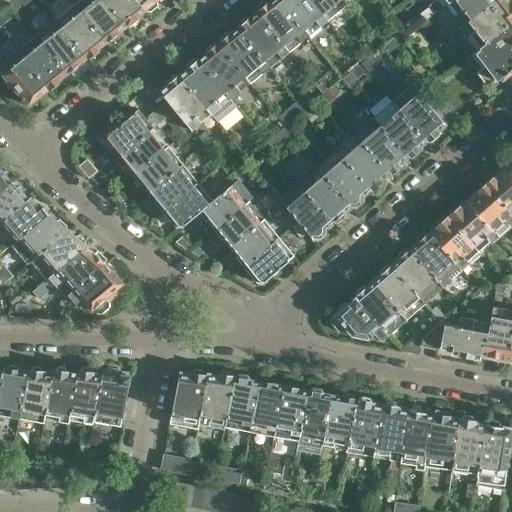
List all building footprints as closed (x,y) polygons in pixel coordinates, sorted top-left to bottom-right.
[(10,0),(0,0),(0,7),(2,9),(10,0)] [(16,8),(23,2),(21,0),(10,0),(16,8)] [(80,0),(76,3),(82,10),(107,41),(109,40),(112,41),(118,36),(118,33),(126,26),(105,0),(80,0)] [(105,0),(126,26),(128,25),(129,27),(139,20),(137,17),(146,10),(137,0),(105,0)] [(137,0),(146,10),(147,10),(152,10),(157,6),(158,0),(137,0)] [(258,12),(257,12),(283,45),(284,44),(289,51),(301,42),(309,36),(303,29),(278,0),(272,0),(270,2),(265,1),(258,7),(258,12)] [(278,0),(303,29),(309,36),(311,39),(324,28),(322,25),(328,20),(312,0),(278,0)] [(312,0),(328,20),(348,4),(344,0),(312,0)] [(435,0),(428,5),(429,6),(420,14),(426,20),(435,13),(445,5),(448,2),(452,0),(435,0)] [(452,0),(448,2),(445,5),(461,26),(468,21),(469,22),(496,0),(452,0)] [(468,21),(461,26),(459,28),(476,50),(474,52),(475,53),(511,23),(511,1),(511,0),(496,0),(469,22),(468,21)] [(56,19),(63,25),(88,57),(89,56),(91,58),(99,51),(98,49),(107,41),(82,10),(76,3),(56,19)] [(0,15),(0,27),(16,14),(10,7),(0,15)] [(37,35),(43,41),(68,72),(69,71),(73,72),(78,68),(77,65),(88,57),(63,25),(56,19),(50,12),(42,19),(48,26),(37,35)] [(238,27),(238,28),(264,60),(271,67),(289,51),(284,44),(283,45),(257,12),(250,18),(246,17),(239,23),(238,27)] [(17,52),(22,58),(47,90),(51,87),(53,88),(59,83),(59,80),(68,72),(43,41),(37,35),(25,20),(17,27),(29,41),(17,52)] [(511,23),(475,53),(468,58),(478,70),(476,72),(480,78),(481,77),(488,86),(497,79),(501,76),(503,79),(511,71),(511,23)] [(388,34),(380,25),(372,32),(379,41),(388,34)] [(218,39),(218,43),(251,83),(271,67),(264,60),(238,28),(231,33),(227,32),(218,39)] [(403,42),(396,33),(381,46),(388,55),(403,42)] [(0,65),(0,70),(2,73),(5,77),(5,80),(9,86),(14,88),(28,105),(31,103),(34,103),(39,99),(38,97),(47,90),(22,58),(17,52),(9,42),(1,48),(8,58),(0,65)] [(206,55),(199,60),(225,92),(231,99),(240,91),(251,83),(218,43),(218,44),(214,43),(206,49),(206,55)] [(385,55),(379,48),(362,62),(368,69),(385,55)] [(187,70),(181,75),(207,107),(206,108),(212,114),(217,121),(236,106),(231,99),(225,92),(199,60),(194,59),(186,65),(187,70)] [(368,71),(361,63),(343,78),(350,86),(368,71)] [(160,91),(168,100),(176,111),(179,114),(191,129),(192,130),(202,122),(212,114),(206,108),(207,107),(181,75),(179,76),(175,74),(168,80),(168,85),(160,91)] [(327,86),(319,75),(312,81),(320,91),(327,86)] [(411,84),(393,100),(426,140),(427,140),(432,141),(439,135),(438,130),(445,124),(433,109),(411,84)] [(329,101),(340,92),(334,85),(323,94),(329,101)] [(296,101),(305,111),(309,108),(312,105),(304,95),(296,101)] [(154,128),(176,111),(168,100),(157,108),(159,110),(148,120),(142,112),(139,109),(117,126),(113,122),(104,131),(107,135),(106,135),(107,136),(103,140),(110,150),(115,146),(122,154),(154,128)] [(393,100),(374,116),(407,157),(413,158),(420,152),(420,146),(426,140),(393,100)] [(444,100),(433,109),(445,124),(456,115),(444,100)] [(286,125),(303,112),(297,104),(280,117),(286,125)] [(320,115),(312,105),(309,108),(305,111),(313,121),(320,115)] [(191,129),(179,114),(169,123),(180,137),(191,129)] [(374,116),(354,133),(389,173),(390,172),(394,174),(401,168),(401,162),(407,157),(374,116)] [(154,128),(122,154),(127,160),(125,165),(133,175),(169,146),(154,128)] [(273,152),(292,136),(285,128),(267,144),(273,152)] [(204,132),(198,137),(205,145),(211,140),(204,132)] [(354,133),(335,149),(369,190),(371,188),(376,190),(383,184),(382,178),(389,173),(354,133)] [(169,146),(133,175),(140,184),(146,184),(152,191),(185,165),(169,146)] [(247,146),(242,150),(247,156),(252,152),(247,146)] [(335,149),(316,165),(350,206),(351,205),(356,207),(363,200),(363,195),(369,190),(335,149)] [(282,177),(288,171),(278,159),(272,165),(282,177)] [(240,167),(236,162),(226,170),(230,175),(240,167)] [(185,165),(152,191),(156,197),(155,202),(163,212),(199,183),(185,165)] [(316,165),(297,181),(332,222),(333,221),(338,223),(345,216),(345,211),(350,206),(316,165)] [(495,177),(486,185),(511,214),(511,174),(506,167),(502,170),(499,170),(495,174),(495,177)] [(0,188),(11,179),(1,168),(0,168),(0,188)] [(223,191),(234,182),(229,176),(218,184),(223,191)] [(0,222),(29,197),(19,185),(17,187),(11,179),(0,188),(0,222)] [(297,181),(279,198),(286,206),(290,211),(299,221),(314,239),(319,239),(326,233),(326,227),(332,222),(297,181)] [(212,202),(199,213),(214,230),(250,201),(234,182),(223,191),(213,199),(211,201),(212,202)] [(199,183),(163,212),(171,221),(176,221),(180,227),(199,212),(199,213),(212,202),(211,201),(213,199),(199,183)] [(469,199),(467,201),(499,238),(511,226),(511,214),(486,185),(477,192),(474,191),(470,195),(469,199)] [(29,197),(0,222),(0,230),(12,244),(16,241),(17,241),(19,240),(23,236),(23,235),(48,213),(43,206),(41,208),(31,196),(29,197)] [(250,201),(214,230),(221,239),(227,240),(232,245),(264,219),(250,201)] [(450,216),(448,217),(480,254),(499,238),(467,201),(459,207),(456,206),(450,211),(450,216)] [(290,228),(298,221),(290,211),(282,218),(290,228)] [(16,241),(12,244),(11,245),(28,264),(31,261),(32,261),(68,229),(67,229),(67,224),(60,218),(56,220),(49,214),(48,213),(23,235),(23,236),(19,240),(17,241),(16,241)] [(437,227),(429,233),(453,261),(454,260),(455,262),(456,262),(457,264),(456,265),(458,268),(461,271),(480,254),(448,217),(447,218),(443,217),(437,222),(437,227)] [(264,219),(232,245),(237,251),(236,257),(243,266),(279,237),(264,219)] [(310,235),(299,221),(291,228),(302,241),(310,235)] [(68,229),(32,261),(47,279),(49,277),(53,273),(54,273),(62,268),(60,267),(83,248),(84,249),(88,246),(86,245),(86,240),(80,235),(76,235),(68,229)] [(417,245),(411,249),(444,286),(452,279),(449,276),(458,268),(456,265),(457,264),(456,262),(455,262),(454,260),(453,261),(429,233),(423,233),(417,238),(417,245)] [(279,237),(243,266),(257,283),(262,283),(294,256),(279,237)] [(49,277),(47,279),(33,291),(39,298),(55,284),(66,297),(69,295),(67,294),(72,290),(106,262),(105,261),(108,258),(98,250),(95,253),(88,246),(84,249),(83,248),(60,267),(62,268),(54,273),(53,273),(49,277)] [(398,261),(392,266),(425,303),(444,286),(411,249),(411,250),(405,249),(399,255),(398,261)] [(67,294),(69,295),(66,297),(57,305),(62,311),(74,301),(76,303),(82,298),(91,309),(93,308),(97,313),(102,313),(109,307),(110,302),(106,297),(120,285),(121,281),(107,263),(106,262),(72,290),(67,294)] [(380,277),(375,281),(407,318),(425,303),(392,266),(387,265),(380,271),(380,277)] [(504,281),(511,279),(511,273),(506,267),(498,274),(504,281)] [(473,284),(478,290),(484,285),(479,279),(473,284)] [(357,292),(355,299),(387,336),(389,334),(407,318),(375,281),(367,288),(362,287),(357,292)] [(496,285),(494,295),(501,296),(503,285),(496,285)] [(14,307),(22,300),(18,296),(10,303),(14,307)] [(387,336),(355,299),(349,304),(343,303),(337,308),(337,314),(329,321),(339,332),(367,337),(374,332),(379,338),(383,340),(387,336)] [(435,304),(430,309),(440,321),(446,316),(435,304)] [(485,332),(480,358),(484,355),(492,356),(492,358),(493,360),(505,363),(506,362),(511,330),(511,309),(490,305),(488,315),(487,321),(485,332)] [(22,317),(22,308),(9,308),(9,316),(22,317)] [(422,337),(420,346),(435,349),(440,347),(447,348),(451,352),(480,358),(485,332),(487,321),(473,319),(462,317),(458,319),(457,326),(444,324),(439,323),(422,337)] [(417,335),(402,349),(418,353),(421,339),(417,335)] [(387,341),(386,348),(403,351),(390,338),(387,341)] [(3,372),(0,386),(0,414),(10,416),(20,418),(21,410),(28,369),(27,372),(20,370),(17,366),(9,365),(3,368),(3,370),(3,372)] [(21,410),(20,418),(44,423),(44,419),(46,413),(46,409),(54,369),(53,370),(52,373),(43,372),(40,367),(33,365),(30,369),(28,369),(21,410)] [(46,413),(44,419),(69,424),(69,420),(71,414),(70,414),(78,370),(78,371),(77,373),(68,372),(65,367),(57,366),(54,369),(46,409),(46,413)] [(71,414),(69,420),(94,424),(94,421),(96,414),(95,414),(103,370),(102,370),(102,374),(93,373),(90,367),(83,366),(78,370),(70,414),(71,414)] [(96,414),(94,421),(121,426),(130,375),(119,373),(119,370),(118,368),(108,367),(106,368),(105,371),(103,370),(95,414),(96,414)] [(179,372),(170,423),(182,425),(198,428),(200,414),(208,373),(207,375),(204,375),(204,372),(202,370),(194,368),(192,371),(191,374),(179,372)] [(200,414),(198,428),(199,424),(209,426),(225,429),(225,427),(226,419),(227,419),(228,417),(235,377),(232,376),(232,373),(231,372),(222,371),(220,372),(220,374),(208,373),(200,414)] [(238,373),(235,377),(228,417),(227,419),(226,419),(225,427),(240,430),(234,462),(244,464),(249,431),(259,381),(251,380),(247,375),(238,373)] [(259,381),(249,431),(275,436),(284,386),(284,387),(274,384),(271,380),(263,378),(259,381)] [(284,386),(275,436),(299,440),(309,390),(307,391),(299,390),(296,385),(288,383),(284,386)] [(309,390),(299,440),(323,445),(333,396),(324,394),(321,389),(311,387),(309,390)] [(333,396),(323,445),(346,449),(348,441),(348,439),(354,406),(356,406),(357,399),(357,400),(353,395),(344,394),(341,397),(333,396)] [(348,441),(346,449),(346,451),(365,454),(360,484),(370,485),(373,456),(375,447),(376,447),(383,405),(373,403),(369,397),(362,396),(357,399),(356,406),(354,406),(348,439),(348,441)] [(375,447),(373,456),(389,459),(391,459),(390,467),(392,468),(390,486),(397,487),(401,461),(409,409),(408,410),(396,407),(397,405),(395,402),(388,401),(384,403),(383,405),(376,447),(375,447)] [(409,409),(401,461),(426,465),(433,414),(423,412),(421,407),(414,406),(409,409)] [(426,465),(443,468),(440,492),(449,493),(452,469),(460,419),(448,417),(446,412),(439,410),(434,414),(433,414),(426,465)] [(460,419),(452,469),(478,474),(485,423),(473,421),(474,418),(472,416),(464,414),(461,416),(460,419)] [(485,423),(478,474),(505,479),(511,428),(501,426),(498,421),(490,419),(485,423)] [(47,452),(50,438),(41,436),(38,450),(47,452)] [(86,459),(89,444),(82,443),(79,457),(86,459)] [(115,453),(105,451),(103,459),(113,461),(115,453)] [(164,453),(161,468),(188,473),(191,459),(164,453)] [(192,458),(189,474),(197,475),(200,460),(192,458)] [(47,465),(35,466),(36,488),(48,488),(47,465)] [(60,465),(47,465),(48,488),(61,487),(60,465)] [(35,466),(23,467),(24,489),(36,488),(35,466)] [(10,467),(0,467),(0,489),(11,489),(10,467)] [(23,467),(10,467),(11,489),(24,489),(23,467)] [(230,472),(221,470),(219,480),(228,481),(230,472)] [(255,475),(241,472),(239,484),(254,486),(255,475)] [(474,480),(466,479),(464,495),(472,496),(474,480)] [(170,480),(165,501),(178,503),(182,482),(170,480)] [(279,483),(266,480),(264,490),(276,493),(279,483)] [(182,482),(178,503),(190,506),(194,485),(182,482)] [(314,490),(312,500),(320,502),(323,486),(315,484),(314,490)] [(194,485),(190,506),(202,508),(206,487),(194,485)] [(312,500),(314,490),(290,485),(288,495),(312,500)] [(206,487),(202,508),(214,511),(218,490),(206,487)] [(218,490),(214,511),(218,511),(226,511),(231,492),(218,490)] [(231,492),(226,511),(239,511),(243,495),(231,492)] [(243,495),(239,511),(251,511),(255,497),(243,495)]
